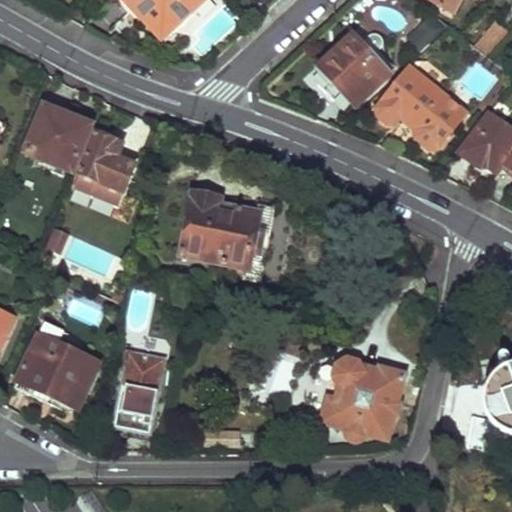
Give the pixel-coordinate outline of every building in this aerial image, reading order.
[(114,0),(131,16),(133,13),(160,41),(201,0),(114,0)] [(428,0),(453,12),(459,0),(428,0)] [(404,37),(416,54),(440,36),(428,20),(404,37)] [(496,21),(472,44),(483,55),(506,33),(496,21)] [(350,43),(318,70),(351,111),(383,83),(350,43)] [(402,120),(376,145),(395,155),(417,135),(414,132),(441,105),(412,75),(377,107),(376,117),(384,125),(394,125),(400,118),(402,120)] [(44,110),(24,155),(70,175),(89,130),(44,110)] [(511,136),(484,115),(456,155),(475,169),(478,166),(492,176),(511,146),(511,136)] [(96,135),(79,176),(125,196),(135,170),(119,162),(124,147),(96,135)] [(125,196),(79,176),(74,187),(119,207),(125,196)] [(193,197),(184,258),(253,268),(255,252),(264,253),(267,232),(259,232),(261,217),(238,213),(238,218),(220,215),(221,202),(193,197)] [(49,231),(44,250),(60,254),(64,235),(49,231)] [(0,310),(0,355),(1,356),(18,319),(0,310)] [(35,332),(11,385),(79,416),(103,364),(35,332)] [(127,351),(112,432),(152,439),(167,359),(127,351)] [(326,407),(320,425),(345,432),(344,434),(344,436),(344,439),(345,441),(346,443),(347,444),(350,445),(353,446),(355,446),(357,445),(360,443),(361,442),(361,439),(362,437),(385,443),(402,378),(376,371),(375,374),(355,369),(352,364),(344,362),(337,366),(333,381),(339,389),(335,403),(327,400),(326,407)] [(488,395),(487,405),(489,414),(493,423),(499,430),(506,435),(511,436),(511,368),(511,369),(504,373),(496,379),(491,387),(488,395)] [(108,511),(94,489),(83,497),(92,511),(108,511)]
